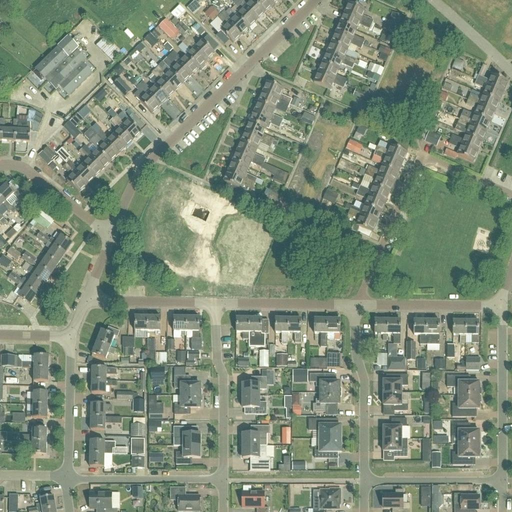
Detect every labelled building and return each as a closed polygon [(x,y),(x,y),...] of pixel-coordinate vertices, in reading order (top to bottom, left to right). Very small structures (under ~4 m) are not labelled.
[(250,0),(237,0),(237,1),(257,22),(265,15),(253,2),(250,0)] [(265,0),(250,0),(253,2),(265,15),(273,7),(265,0)] [(236,8),(232,12),(237,17),(249,30),(257,22),(237,1),(233,4),(236,8)] [(192,15),(198,9),(192,3),(186,9),(192,15)] [(218,4),(214,8),(219,13),(222,10),(224,8),(219,4),(218,4)] [(345,15),(361,22),(372,27),(374,22),(363,17),(365,12),(350,5),(345,15)] [(180,8),(172,16),(174,18),(175,18),(177,21),(185,13),(180,8)] [(212,9),(205,15),(213,23),(219,16),(212,9)] [(230,10),(226,14),(233,21),(237,17),(232,12),(230,10)] [(225,13),(221,16),(242,37),(249,30),(237,17),(233,21),(226,14),(225,13)] [(398,31),(403,18),(393,14),(387,27),(398,31)] [(356,32),(359,26),(370,31),(372,27),(361,22),(345,15),(341,25),(356,32)] [(221,16),(218,19),(226,28),(222,33),(234,45),(242,37),(221,16)] [(175,19),(171,23),(176,28),(180,24),(175,19)] [(168,36),(175,30),(166,21),(159,27),(168,36)] [(176,29),(183,36),(189,31),(182,23),(176,29)] [(336,35),(352,42),(363,47),(365,42),(354,37),(356,32),(341,25),(336,35)] [(374,28),(372,34),(379,37),(382,31),(374,28)] [(201,29),(196,34),(201,38),(206,33),(201,29)] [(394,47),(397,39),(384,34),(381,42),(394,47)] [(159,43),(151,36),(151,35),(145,41),(153,49),(159,43)] [(332,45),(348,52),(350,46),(361,51),(363,47),(352,42),(336,35),(332,45)] [(106,58),(108,57),(114,63),(123,55),(111,44),(110,45),(103,38),(94,46),(106,58)] [(186,41),(207,63),(215,55),(203,42),(198,47),(190,38),(186,41)] [(37,71),(32,75),(41,84),(45,79),(47,81),(56,91),(60,87),(70,98),(93,76),(83,66),(87,62),(76,51),(78,50),(68,40),(59,48),(60,49),(37,71)] [(183,45),(191,54),(187,58),(199,70),(207,63),(186,41),(183,45)] [(167,44),(164,47),(170,54),(173,50),(167,44)] [(142,45),(136,51),(140,55),(146,49),(142,45)] [(327,55),(343,62),(355,67),(357,62),(345,57),(348,52),(332,45),(327,55)] [(381,47),(378,53),(389,57),(391,51),(381,47)] [(136,51),(129,57),(133,61),(139,55),(136,51)] [(174,53),(171,57),(191,78),(199,70),(187,58),(183,62),(174,53)] [(381,54),(378,60),(385,63),(388,57),(381,54)] [(339,72),(341,66),(353,71),(355,67),(343,62),(327,55),(323,65),(339,72)] [(167,60),(163,64),(172,73),(184,85),(191,78),(171,57),(167,60)] [(461,73),(464,64),(456,60),(452,69),(461,73)] [(319,75),(334,82),(334,81),(346,86),(348,82),(337,77),(339,72),(323,65),(319,75)] [(120,67),(114,72),(119,78),(125,72),(120,67)] [(381,77),(384,70),(376,67),(373,74),(381,77)] [(159,68),(155,72),(176,93),(184,85),(172,73),(167,77),(159,68)] [(155,78),(151,82),(156,88),(168,100),(176,93),(155,72),(152,75),(155,78)] [(314,85),(330,92),(333,86),(344,90),(346,86),(334,82),(319,75),(314,85)] [(138,77),(134,81),(139,86),(143,82),(138,77)] [(488,87),(504,94),(508,84),(492,77),(490,82),(479,77),(477,82),(488,87)] [(124,98),(131,92),(119,79),(113,86),(124,98)] [(134,81),(131,85),(136,90),(140,87),(134,81)] [(499,104),(504,94),(488,87),(477,82),(475,86),(486,91),(484,97),(499,104)] [(143,83),(140,87),(160,108),(168,100),(156,88),(152,92),(143,83)] [(279,101),(290,106),(292,101),(281,96),(284,90),(268,84),(264,94),(279,101)] [(367,89),(365,94),(371,97),(376,87),(372,85),(370,90),(367,89)] [(106,107),(117,96),(107,86),(93,100),(98,105),(101,102),(106,107)] [(140,87),(136,90),(142,95),(137,100),(140,103),(152,116),(160,108),(140,87)] [(355,91),(353,97),(370,103),(372,97),(355,91)] [(289,110),(290,106),(279,101),(264,94),(259,104),(275,110),(277,105),(289,110)] [(495,114),(499,104),(484,97),(481,102),(470,97),(468,102),(479,107),(495,114)] [(491,124),(495,114),(479,107),(468,102),(466,106),(477,111),(475,117),(491,124)] [(438,103),(435,110),(441,112),(443,105),(438,103)] [(272,116),(275,110),(259,104),(255,113),(270,120),(282,125),(284,121),(272,116)] [(40,123),(44,117),(33,111),(30,117),(40,123)] [(255,113),(250,123),(266,130),(268,125),(280,130),(290,135),(290,136),(302,141),(304,136),(289,129),(287,128),(282,126),(282,125),(270,120),(255,113)] [(305,114),(302,123),(312,127),(316,119),(305,114)] [(78,127),(84,122),(77,115),(71,120),(78,127)] [(117,117),(113,121),(134,142),(142,134),(130,122),(124,115),(124,116),(119,120),(117,117)] [(487,133),(491,124),(475,117),(473,122),(461,117),(460,121),(471,126),(471,127),(487,133)] [(18,132),(19,125),(19,122),(14,121),(13,131),(4,131),(2,131),(2,143),(16,144),(16,131),(18,132)] [(126,149),(134,142),(113,121),(110,124),(119,133),(114,137),(126,149)] [(282,125),(282,126),(287,128),(289,129),(291,124),(284,121),(282,125)] [(466,136),(482,143),(487,133),(471,127),(471,126),(460,121),(458,126),(469,131),(466,136)] [(16,131),(16,144),(30,144),(31,133),(32,133),(33,123),(27,122),(27,126),(19,125),(18,132),(16,131)] [(70,123),(64,129),(71,137),(77,131),(70,123)] [(264,136),(266,130),(250,123),(246,133),(262,140),(273,145),(275,141),(264,136)] [(361,127),(357,135),(363,138),(367,129),(361,127)] [(126,149),(114,137),(110,141),(101,132),(98,136),(119,157),(126,149)] [(429,132),(425,141),(430,144),(437,147),(441,137),(434,134),(429,132)] [(271,150),(273,145),(262,140),(246,133),(242,143),(257,150),(259,145),(271,150)] [(357,135),(354,141),(360,143),(363,138),(357,135)] [(119,157),(98,136),(90,143),(99,152),(111,165),(119,157)] [(478,153),(482,143),(466,136),(464,142),(453,137),(451,141),(462,146),(478,153)] [(473,164),(478,153),(462,146),(451,141),(449,146),(460,151),(458,157),(473,164)] [(350,142),(347,150),(355,153),(358,146),(350,142)] [(242,143),(237,153),(253,160),(264,165),(271,168),(273,164),(266,161),(255,156),(257,150),(242,143)] [(387,158),(402,165),(407,154),(391,147),(389,153),(378,148),(376,152),(387,158)] [(111,165),(99,152),(95,156),(86,148),(82,151),(103,172),(111,165)] [(95,180),(83,167),(79,171),(70,163),(72,161),(62,151),(58,156),(67,166),(88,187),(95,180)] [(95,180),(103,172),(82,151),(79,154),(88,163),(83,167),(95,180)] [(398,175),(402,165),(387,158),(376,152),(374,157),(385,162),(382,168),(398,175)] [(237,153),(233,163),(248,170),(251,164),(263,169),(264,165),(253,160),(237,153)] [(342,161),(338,169),(346,173),(350,165),(342,161)] [(246,175),(248,170),(233,163),(228,173),(244,180),(256,185),(258,180),(246,175)] [(79,195),(88,187),(67,166),(64,169),(72,178),(67,183),(79,195)] [(394,184),(398,175),(382,168),(380,173),(370,168),(368,172),(378,177),(378,178),(394,184)] [(362,170),(359,176),(365,179),(365,177),(368,172),(362,170)] [(272,181),(286,187),(290,177),(277,171),(272,181)] [(390,194),(394,184),(378,178),(378,177),(368,172),(365,177),(376,182),(374,188),(390,194)] [(224,183),(229,185),(226,191),(240,197),(243,191),(240,189),(242,184),(254,189),(256,185),(244,180),(228,173),(224,183)] [(0,198),(5,204),(6,202),(12,196),(19,204),(23,200),(16,192),(15,194),(7,185),(0,191),(0,198)] [(390,194),(374,188),(372,193),(361,188),(353,185),(352,189),(359,192),(370,197),(385,204),(390,194)] [(185,271),(207,209),(189,203),(191,195),(164,186),(148,230),(152,232),(147,246),(150,247),(145,262),(161,268),(163,263),(185,271)] [(328,192),(324,200),(332,203),(335,195),(328,192)] [(381,214),(385,204),(370,197),(359,192),(357,197),(368,202),(365,207),(381,214)] [(272,194),(267,205),(276,208),(281,197),(272,194)] [(13,210),(6,202),(5,204),(0,198),(0,208),(2,206),(9,213),(14,219),(18,215),(13,210)] [(381,214),(365,207),(363,212),(352,207),(350,212),(361,217),(377,224),(381,214)] [(47,224),(50,227),(57,218),(46,210),(42,214),(40,213),(34,222),(44,229),(47,224)] [(340,226),(344,218),(330,212),(326,220),(340,226)] [(372,234),(377,224),(361,217),(350,212),(348,216),(359,221),(357,228),(372,234)] [(372,234),(357,228),(354,226),(351,232),(370,240),(372,234)] [(9,241),(16,234),(12,230),(5,237),(9,241)] [(42,243),(43,240),(45,238),(40,234),(36,239),(42,243)] [(51,241),(49,244),(65,255),(73,245),(62,237),(57,244),(52,240),(51,241)] [(43,240),(42,243),(46,246),(47,247),(49,244),(51,241),(45,238),(43,240)] [(58,266),(65,255),(49,244),(47,247),(46,246),(45,248),(52,252),(47,258),(58,266)] [(12,249),(8,255),(17,262),(21,256),(12,249)] [(28,263),(31,258),(26,254),(22,259),(28,263)] [(3,257),(0,262),(0,265),(5,269),(10,262),(3,257)] [(31,258),(28,263),(33,267),(37,261),(31,258)] [(51,276),(58,266),(47,258),(43,264),(43,263),(40,268),(51,276)] [(44,286),(51,276),(40,268),(37,272),(38,272),(33,278),(44,286)] [(14,283),(17,278),(12,274),(8,280),(14,283)] [(21,284),(22,282),(17,278),(14,283),(19,287),(21,284)] [(37,296),(44,286),(33,278),(30,284),(24,280),(22,282),(21,284),(26,288),(37,296)] [(37,296),(26,288),(23,292),(23,293),(19,299),(30,306),(37,296)] [(147,333),(148,318),(135,318),(135,333),(147,333)] [(148,318),(147,333),(160,333),(160,318),(148,318)] [(186,334),(187,319),(174,319),(174,333),(180,333),(180,338),(185,338),(185,334),(186,334)] [(199,319),(187,319),(186,334),(193,334),(193,340),(199,340),(199,319)] [(236,320),(236,334),(243,334),(243,341),(249,341),(249,334),(249,320),(236,320)] [(262,320),(249,320),(249,334),(249,341),(249,349),(265,349),(265,336),(262,336),(262,320)] [(288,335),(288,320),(275,320),(275,335),(282,335),(281,346),(288,347),(288,335)] [(288,320),(288,335),(295,335),(295,339),(300,339),(300,335),(301,335),(301,320),(288,320)] [(314,321),(314,335),(321,335),(321,349),(327,349),(327,336),(327,321),(314,321)] [(327,336),(334,336),(340,336),(340,321),(327,321),(327,336)] [(387,336),(388,322),(375,321),(375,336),(383,336),(383,340),(387,340),(387,336)] [(387,336),(393,336),(393,346),(400,346),(400,322),(388,322),(387,336)] [(426,337),(427,322),(414,322),(414,337),(420,337),(420,346),(426,346),(427,337),(426,337)] [(439,347),(439,337),(439,322),(427,322),(426,337),(427,337),(426,346),(439,347)] [(466,337),(466,323),(453,322),(453,337),(460,337),(460,345),(465,345),(465,337),(466,337)] [(466,323),(466,337),(472,337),(472,345),(478,345),(478,338),(479,323),(466,323)] [(97,344),(110,349),(115,338),(117,339),(119,333),(109,329),(107,334),(101,332),(97,344)] [(201,340),(199,340),(193,340),(193,352),(201,352),(201,340)] [(147,363),(147,367),(155,367),(166,367),(166,354),(155,355),(155,353),(154,353),(154,341),(147,341),(147,363)] [(110,350),(110,349),(97,344),(92,356),(106,361),(108,356),(114,358),(116,352),(110,350)] [(268,354),(259,354),(259,369),(268,369),(268,354)] [(340,370),(340,355),(327,355),(327,370),(340,370)] [(375,355),(375,367),(385,367),(385,355),(375,355)] [(177,356),(177,364),(185,364),(185,356),(177,356)] [(17,368),(17,357),(0,357),(0,368),(17,368)] [(34,370),(49,370),(49,358),(34,357),(34,364),(22,364),(22,370),(34,370)] [(278,359),(278,367),(287,368),(287,359),(278,359)] [(404,372),(404,359),(387,359),(387,372),(404,372)] [(248,369),(249,361),(238,360),(238,368),(248,369)] [(480,372),(480,360),(466,360),(466,372),(480,372)] [(425,371),(425,361),(417,361),(417,371),(425,371)] [(435,361),(435,371),(445,371),(445,361),(435,361)] [(92,369),(91,382),(106,382),(106,376),(116,377),(116,370),(107,369),(92,369)] [(48,383),(49,370),(34,370),(34,383),(48,383)] [(164,370),(151,371),(151,381),(164,381),(164,370)] [(294,383),(305,383),(305,372),(294,372),(294,383)] [(320,395),(341,395),(341,391),(339,389),(339,384),(325,384),(325,376),(309,376),(309,384),(316,384),(316,389),(320,389),(320,395)] [(383,395),(402,395),(402,388),(408,388),(408,377),(394,377),(394,382),(383,382),(383,395)] [(200,390),(200,385),(186,386),(186,378),(174,378),(174,391),(181,391),(181,398),(202,397),(202,392),(200,390)] [(458,389),(458,397),(482,397),(482,389),(479,389),(479,384),(467,384),(467,378),(447,378),(447,389),(458,389)] [(254,386),(242,386),(242,398),(259,398),(259,391),(266,391),(266,379),(262,379),(254,379),(254,386)] [(112,382),(106,382),(91,382),(91,395),(106,395),(106,388),(112,388),(112,382)] [(27,407),(33,407),(48,407),(48,394),(33,394),(33,402),(27,402),(27,407)] [(341,398),(341,395),(320,395),(320,401),(316,401),(316,406),(313,406),(313,414),(325,414),(325,406),(339,406),(339,400),(341,398)] [(402,402),(402,395),(383,395),(383,407),(394,407),(394,413),(408,413),(408,402),(402,402)] [(202,397),(181,398),(181,405),(174,405),(174,417),(186,416),(186,410),(200,409),(200,405),(202,403),(202,397)] [(482,405),(482,397),(458,397),(458,406),(452,406),(452,419),(467,419),(467,411),(479,411),(479,405),(482,405)] [(259,404),(259,398),(242,398),(242,410),(254,410),(254,416),(266,416),(266,404),(259,404)] [(145,414),(145,402),(133,402),(133,414),(145,414)] [(105,419),(106,412),(111,412),(111,407),(106,407),(106,406),(91,406),(91,419),(105,419)] [(47,420),(48,407),(33,407),(33,414),(27,414),(27,419),(33,419),(33,420),(47,420)] [(293,408),(293,417),(301,417),(301,408),(293,408)] [(163,421),(163,412),(148,412),(148,421),(163,421)] [(26,415),(14,415),(14,424),(15,424),(25,425),(26,415)] [(122,419),(105,419),(91,419),(90,432),(105,432),(105,425),(121,426),(122,419)] [(341,441),(341,427),(329,427),(329,421),(309,421),(309,433),(320,433),(320,441),(341,441)] [(383,441),(402,441),(402,428),(406,428),(406,421),(394,421),(394,428),(383,428),(383,441)] [(435,422),(435,430),(443,431),(443,423),(435,422)] [(149,423),(149,434),(157,434),(157,430),(161,430),(161,423),(149,423)] [(458,446),(479,446),(479,432),(467,432),(467,425),(452,425),(452,438),(458,438),(458,446)] [(130,438),(144,438),(144,426),(130,426),(130,438)] [(242,437),(240,437),(240,448),(266,448),(266,436),(270,436),(270,428),(254,428),(254,436),(242,436),(242,437)] [(183,448),(200,448),(200,436),(188,436),(188,429),(173,429),(174,441),(174,448),(183,448)] [(32,443),(47,444),(47,431),(32,431),(32,437),(22,437),(22,443),(32,444),(32,443)] [(283,438),(283,446),(291,446),(291,438),(283,438)] [(144,457),(144,441),(131,441),(131,457),(144,457)] [(341,455),(341,441),(320,441),(320,449),(315,449),(315,460),(329,460),(329,454),(341,455)] [(408,441),(402,441),(383,441),(383,453),(394,453),(394,459),(408,459),(408,441)] [(105,456),(112,456),(113,450),(115,451),(115,444),(112,444),(105,443),(90,442),(90,455),(105,456)] [(46,457),(47,444),(32,443),(32,444),(32,450),(24,449),(24,455),(32,456),(46,457)] [(479,446),(458,446),(458,454),(452,454),(452,467),(467,467),(467,460),(479,460),(479,446)] [(176,466),(188,466),(188,460),(200,460),(200,448),(183,448),(183,454),(176,454),(176,466)] [(242,458),(242,460),(254,460),(254,472),(254,473),(270,473),(270,459),(266,459),(266,454),(266,448),(240,448),(240,458),(242,458)] [(422,451),(422,463),(431,463),(431,451),(422,451)] [(104,469),(105,456),(90,455),(89,468),(104,469)] [(150,455),(150,464),(159,464),(159,455),(150,455)] [(144,470),(144,458),(132,458),(132,463),(136,463),(136,470),(144,470)] [(142,499),(142,489),(132,489),(132,499),(142,499)] [(199,511),(200,497),(186,497),(186,489),(170,489),(170,502),(178,502),(178,511),(199,511)] [(421,489),(421,498),(430,498),(430,489),(421,489)] [(312,511),(326,511),(339,511),(339,501),(341,501),(341,491),(330,491),(330,492),(320,492),(320,511),(313,511),(312,511)] [(383,510),(396,510),(395,511),(409,511),(409,505),(403,505),(403,496),(403,492),(395,492),(395,491),(395,496),(383,496),(383,510)] [(111,510),(111,494),(90,494),(90,510),(105,510),(105,511),(117,511),(117,510),(111,510)] [(268,511),(269,509),(264,509),(264,494),(242,494),(242,510),(257,510),(256,511),(268,511)] [(454,506),(454,511),(466,511),(479,511),(479,498),(461,498),(461,496),(454,496),(454,506)] [(43,511),(56,510),(54,497),(41,500),(42,506),(37,507),(38,510),(34,510),(33,511),(43,511)]
